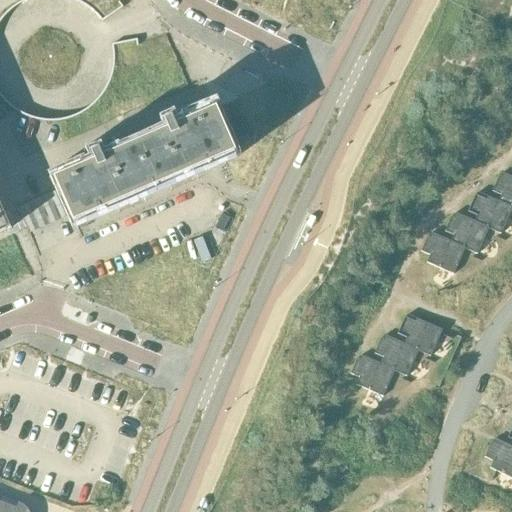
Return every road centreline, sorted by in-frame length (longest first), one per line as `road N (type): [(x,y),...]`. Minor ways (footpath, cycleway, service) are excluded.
road 1 (secondary): [(342,78),(201,378)]
road 2 (secondary): [(223,388),(361,87)]
road 3 (residential): [(201,378),(33,313),(0,326)]
road 4 (residential): [(342,78),(187,0)]
road 5 (secondary): [(201,378),(147,511)]
road 6 (secondary): [(173,511),(223,388)]
